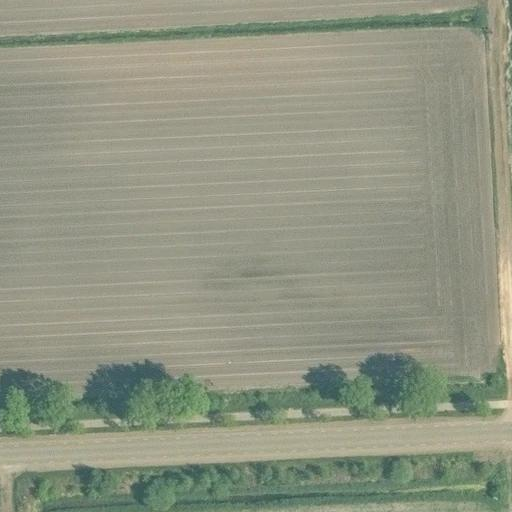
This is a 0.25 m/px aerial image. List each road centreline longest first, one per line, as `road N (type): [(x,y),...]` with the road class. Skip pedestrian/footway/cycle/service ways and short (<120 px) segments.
road 1 (tertiary): [(511,433),(0,457)]
road 2 (track): [(511,311),(492,0)]
